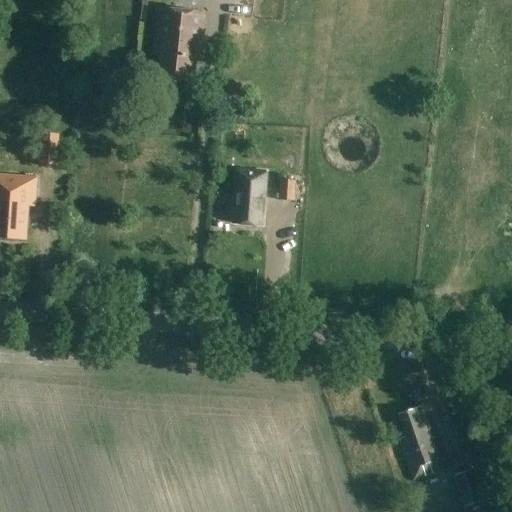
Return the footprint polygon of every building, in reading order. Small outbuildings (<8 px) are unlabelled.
[(158,10),(154,54),(158,54),(156,78),(192,81),(194,58),(200,59),(204,14),(158,10)] [(41,134),(38,167),(54,169),(57,135),(41,134)] [(261,226),(265,173),(236,171),(233,224),(261,226)] [(33,208),(36,178),(0,175),(0,238),(24,240),(27,208),(33,208)] [(280,180),(279,201),(293,202),(294,181),(280,180)] [(448,373),(438,376),(440,386),(451,383),(448,373)] [(399,440),(413,480),(442,470),(420,407),(398,415),(406,437),(399,440)] [(464,507),(483,500),(473,470),(454,477),(464,507)]
